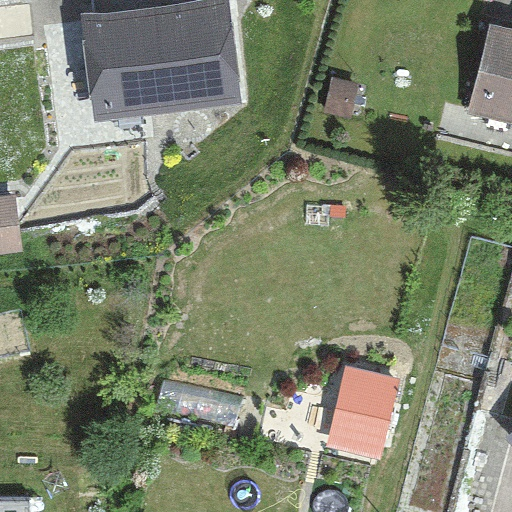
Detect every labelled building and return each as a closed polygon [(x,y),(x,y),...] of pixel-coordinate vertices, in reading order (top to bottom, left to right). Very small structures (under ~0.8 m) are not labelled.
[(85,16),(94,110),(232,97),(223,2),(85,16)] [(478,103),(511,109),(511,33),(492,29),(478,103)] [(360,54),(337,53),(336,87),(358,87),(360,54)] [(0,198),(0,249),(12,248),(6,198),(0,198)] [(20,306),(0,307),(0,348),(24,346),(20,306)] [(345,365),(325,449),(383,462),(403,379),(345,365)]
